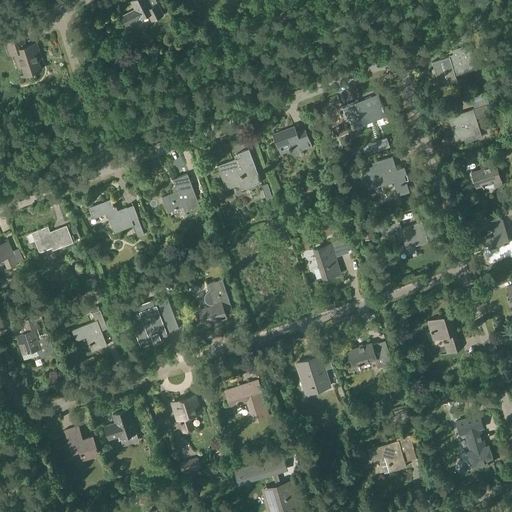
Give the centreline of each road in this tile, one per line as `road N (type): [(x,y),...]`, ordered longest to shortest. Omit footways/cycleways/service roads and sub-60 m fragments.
road 1 (residential): [(463,272),(43,410),(26,412),(16,402),(0,366)]
road 2 (residential): [(108,170),(396,61)]
road 3 (residential): [(463,272),(396,61)]
road 4 (residential): [(511,428),(463,272)]
road 5 (residential): [(95,131),(57,13)]
